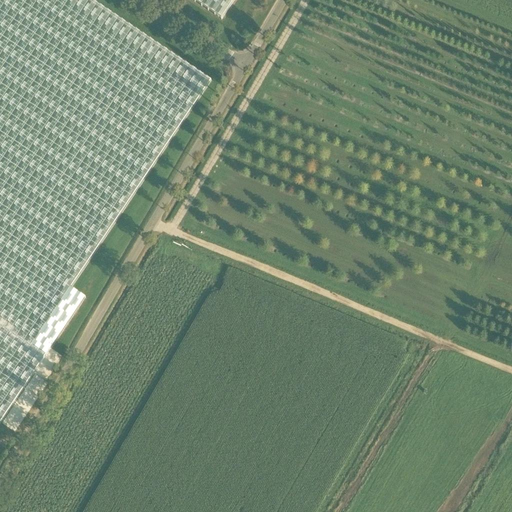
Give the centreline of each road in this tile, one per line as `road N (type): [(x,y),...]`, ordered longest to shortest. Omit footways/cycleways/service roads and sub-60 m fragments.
road 1 (unclassified): [(0,486),(246,66)]
road 2 (track): [(154,223),(511,371)]
